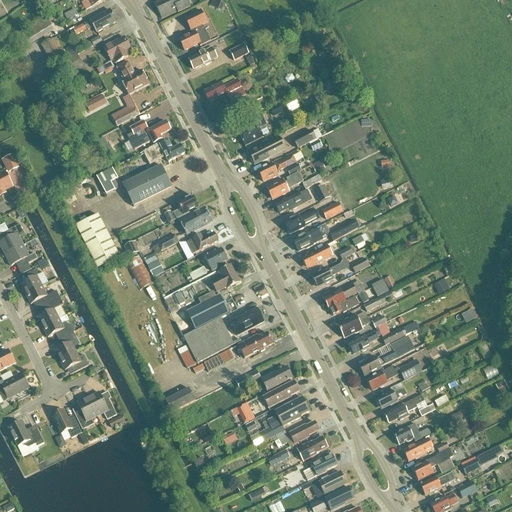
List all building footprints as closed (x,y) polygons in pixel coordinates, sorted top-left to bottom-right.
[(86,12),(105,3),(103,0),(87,0),(88,1),(82,4),(86,12)] [(181,0),(178,1),(177,0),(162,0),(156,3),(157,5),(155,7),(162,20),(177,13),(178,14),(190,8),(186,0),(181,0)] [(210,7),(218,11),(221,4),(213,1),(210,7)] [(190,32),(207,24),(200,11),(184,18),(190,32)] [(88,32),(94,29),(97,35),(116,24),(110,12),(73,32),(76,37),(87,31),(88,32)] [(69,15),(64,18),(67,23),(72,20),(69,15)] [(54,32),(47,21),(40,25),(39,22),(20,34),(29,48),(54,32)] [(211,43),(202,27),(190,32),(192,36),(179,42),(184,53),(199,46),(200,48),(211,43)] [(99,38),(91,43),(93,48),(102,43),(99,38)] [(129,54),(132,53),(124,39),(104,50),(111,64),(113,63),(115,66),(131,57),(129,54)] [(52,68),(66,60),(56,41),(42,49),(52,68)] [(251,55),(246,46),(232,53),(236,62),(251,55)] [(63,53),(67,60),(75,55),(71,48),(63,53)] [(203,67),(205,68),(211,65),(210,63),(217,60),(212,49),(188,61),(194,72),(203,67)] [(71,68),(80,64),(77,57),(68,62),(70,67),(71,68)] [(255,65),(251,58),(246,61),(250,68),(255,65)] [(71,68),(73,71),(76,78),(85,73),(80,64),(71,68)] [(129,97),(130,97),(149,87),(141,72),(135,76),(128,64),(117,70),(123,82),(121,83),(129,97)] [(73,71),(71,68),(70,67),(63,71),(65,75),(73,71)] [(44,79),(49,89),(59,84),(54,74),(44,79)] [(204,94),(209,104),(226,96),(228,98),(242,91),(237,82),(223,89),(221,85),(204,94)] [(88,104),(93,114),(111,105),(107,95),(88,104)] [(127,109),(111,117),(117,128),(140,116),(130,97),(129,97),(123,100),(127,109)] [(257,104),(261,113),(267,110),(263,101),(257,104)] [(261,113),(257,104),(256,103),(242,109),(247,120),(261,113)] [(273,119),(275,118),(283,114),(280,108),(270,113),(273,119)] [(268,135),(264,128),(266,127),(260,116),(249,122),(252,128),(239,135),(244,146),(268,135)] [(167,125),(166,124),(147,134),(148,136),(136,142),(134,139),(122,146),(129,159),(141,153),(139,149),(152,143),(153,146),(162,142),(160,138),(171,132),(170,132),(171,130),(169,125),(167,125)] [(297,151),(315,142),(310,132),(292,142),(297,151)] [(111,155),(104,141),(99,143),(107,157),(111,155)] [(268,158),(285,150),(280,141),(264,149),(263,149),(249,156),(255,167),(261,163),(262,165),(270,161),(268,158)] [(322,148),(319,142),(310,146),(313,153),(322,148)] [(185,156),(180,147),(172,152),(168,143),(158,148),(157,147),(143,154),(150,166),(165,158),(168,164),(185,156)] [(12,158),(4,162),(10,173),(17,169),(12,158)] [(273,168),(272,166),(258,173),(264,184),(271,180),(272,181),(278,178),(276,174),(296,164),(293,158),(273,168)] [(316,175),(325,170),(321,163),(312,167),(316,175)] [(301,172),(297,166),(286,171),(289,178),(301,172)] [(134,209),(172,190),(161,167),(122,186),(134,209)] [(110,184),(114,182),(117,181),(111,169),(95,178),(105,197),(114,192),(114,191),(110,184)] [(0,176),(0,193),(12,188),(5,174),(0,176)] [(282,198),(289,194),(287,192),(303,183),(298,175),(286,181),(287,183),(285,184),(283,182),(274,187),(274,188),(267,191),(272,201),(281,197),(282,198)] [(305,191),(322,183),(319,178),(303,186),(305,191)] [(383,191),(393,188),(391,181),(381,183),(383,191)] [(330,199),(324,186),(313,192),(320,204),(330,199)] [(309,199),(306,193),(299,196),(276,208),(280,216),(291,210),(292,213),(305,206),(303,203),(309,199)] [(398,194),(388,200),(394,209),(403,203),(398,194)] [(198,209),(193,198),(185,202),(185,201),(177,205),(180,211),(171,216),(170,213),(165,216),(169,225),(184,218),(190,215),(190,214),(198,209)] [(335,206),(321,212),(326,222),(340,215),(335,206)] [(213,224),(205,209),(194,214),(194,213),(178,221),(187,238),(213,224)] [(284,225),(289,236),(298,232),(299,233),(305,230),(305,228),(319,221),(315,212),(306,216),(307,217),(300,220),(299,217),(284,225)] [(98,272),(121,260),(99,217),(76,229),(98,272)] [(329,236),(333,243),(358,231),(354,223),(329,236)] [(19,239),(25,236),(20,227),(1,236),(4,242),(0,244),(0,246),(5,257),(23,247),(19,239)] [(329,235),(325,227),(318,230),(307,236),(293,243),(298,254),(305,251),(305,252),(313,248),(313,247),(326,240),(328,236),(329,235)] [(218,244),(213,236),(203,241),(201,237),(186,245),(193,257),(218,244)] [(169,250),(179,245),(175,237),(157,246),(161,254),(169,250)] [(364,244),(361,238),(352,242),(355,248),(364,244)] [(139,253),(135,244),(125,248),(130,258),(139,253)] [(23,269),(38,261),(35,256),(29,259),(23,247),(5,257),(11,268),(20,264),(23,269)] [(317,266),(319,266),(333,259),(327,247),(322,250),(322,251),(302,261),(307,271),(317,266)] [(338,255),(342,262),(352,257),(349,250),(338,255)] [(227,263),(221,251),(213,255),(213,254),(204,258),(212,274),(221,269),(220,267),(227,263)] [(140,292),(153,285),(140,259),(126,266),(140,292)] [(365,261),(350,268),(354,276),(368,269),(365,261)] [(312,279),(317,289),(325,285),(326,286),(333,282),(332,279),(343,273),(340,266),(328,272),(327,271),(312,279)] [(239,283),(230,268),(219,274),(221,279),(212,284),(217,294),(226,288),(227,290),(239,283)] [(203,269),(189,277),(192,283),(206,275),(203,269)] [(26,296),(42,288),(37,278),(39,277),(36,271),(23,278),(26,283),(20,286),(26,296)] [(442,282),(447,293),(453,291),(447,279),(442,282)] [(384,282),(372,288),(378,300),(389,294),(384,282)] [(345,302),(357,295),(353,286),(340,293),(340,291),(331,296),(332,297),(323,301),(328,310),(345,302)] [(42,309),(60,300),(56,293),(47,298),(42,288),(26,296),(31,306),(38,303),(42,309)] [(389,294),(363,308),(366,315),(393,301),(389,294)] [(185,305),(180,295),(175,297),(180,307),(185,305)] [(345,302),(328,310),(329,312),(330,312),(333,318),(342,314),(342,315),(359,307),(355,299),(346,303),(345,302)] [(43,329),(59,321),(54,311),(63,307),(60,300),(42,309),(45,315),(38,319),(43,329)] [(257,310),(230,323),(238,338),(264,324),(257,310)] [(341,333),(367,320),(364,315),(356,319),(355,316),(347,320),(347,321),(337,326),(341,333)] [(384,318),(372,324),(375,330),(387,325),(384,318)] [(196,332),(183,339),(197,366),(241,343),(240,342),(233,345),(220,320),(196,332)] [(341,333),(344,340),(354,335),(355,336),(363,332),(362,330),(370,325),(367,320),(341,333)] [(59,342),(75,334),(72,327),(68,328),(66,324),(62,326),(59,321),(43,329),(48,340),(56,336),(59,342)] [(408,326),(412,333),(413,335),(420,331),(415,322),(408,326)] [(348,347),(353,357),(361,352),(362,354),(371,350),(368,346),(378,341),(378,339),(381,337),(382,339),(390,335),(385,326),(375,331),(377,335),(376,335),(375,334),(365,340),(364,338),(348,347)] [(407,335),(412,333),(408,326),(404,328),(407,335)] [(402,330),(381,341),(385,349),(406,338),(402,330)] [(60,362),(76,354),(71,344),(77,341),(74,335),(75,334),(59,342),(62,348),(55,352),(60,362)] [(273,346),(267,335),(259,339),(258,337),(238,348),(244,361),(273,346)] [(359,368),(364,379),(381,370),(380,369),(414,351),(408,339),(390,348),(393,353),(376,361),(375,358),(366,363),(366,364),(359,368)] [(485,344),(478,348),(485,362),(492,358),(485,344)] [(177,353),(179,357),(189,352),(186,348),(177,353)] [(203,366),(205,370),(208,376),(235,361),(230,351),(203,366)] [(0,373),(16,365),(9,352),(0,356),(0,373)] [(189,352),(179,357),(187,371),(196,366),(189,352)] [(65,373),(70,370),(73,376),(89,368),(84,357),(79,360),(76,354),(60,362),(65,373)] [(422,374),(416,363),(399,372),(398,370),(394,372),(392,369),(366,382),(372,393),(379,389),(380,391),(388,386),(386,383),(401,376),(404,383),(422,374)] [(497,363),(485,369),(490,380),(502,374),(497,363)] [(196,375),(205,370),(203,366),(194,371),(196,375)] [(261,381),(261,382),(267,393),(292,380),(287,369),(276,374),(274,374),(261,381)] [(261,381),(256,372),(235,383),(240,393),(261,382),(261,381)] [(0,390),(2,389),(8,400),(28,390),(21,376),(3,386),(0,380),(0,395),(1,395),(0,393),(0,390)] [(509,392),(504,383),(497,387),(502,396),(509,392)] [(299,393),(294,384),(263,399),(269,410),(291,399),(291,398),(299,393)] [(390,390),(391,392),(384,396),(384,397),(376,401),(381,411),(389,407),(390,408),(398,404),(397,402),(407,397),(401,385),(390,390)] [(172,415),(195,403),(189,390),(165,403),(172,415)] [(117,417),(109,401),(104,404),(99,395),(88,400),(97,418),(104,415),(107,422),(117,417)] [(441,408),(452,402),(449,396),(437,402),(441,408)] [(400,423),(409,418),(407,415),(417,410),(416,408),(424,404),(421,397),(403,407),(403,406),(390,413),(391,414),(384,417),(389,426),(399,421),(400,423)] [(92,421),(97,418),(88,400),(77,406),(82,415),(76,418),(83,432),(94,426),(92,421)] [(301,418),(309,414),(302,400),(275,414),(277,417),(267,422),(271,429),(259,435),(264,444),(276,438),(284,434),(282,429),(301,420),(301,418)] [(433,406),(419,413),(422,419),(436,412),(433,406)] [(250,422),(243,407),(236,410),(244,425),(250,422)] [(73,417),(68,420),(64,412),(52,418),(61,436),(68,433),(71,441),(82,435),(73,417)] [(465,412),(454,416),(456,422),(467,418),(465,412)] [(108,424),(112,430),(125,424),(122,418),(108,424)] [(257,430),(254,423),(246,427),(249,434),(257,430)] [(44,445),(37,430),(29,434),(26,433),(21,424),(8,430),(16,445),(29,450),(36,446),(37,449),(44,445)] [(300,430),(289,436),(294,447),(309,439),(309,438),(319,432),(315,424),(302,431),(300,430)] [(406,444),(408,444),(414,441),(415,444),(422,441),(414,427),(408,430),(407,429),(401,432),(402,433),(394,437),(399,447),(406,444)] [(238,442),(233,432),(222,438),(227,448),(238,442)] [(317,455),(328,450),(322,439),(312,445),(311,444),(302,449),(305,455),(300,458),(303,463),(318,456),(317,455)] [(408,464),(433,451),(428,441),(418,446),(403,453),(408,464)] [(439,455),(449,450),(446,445),(436,450),(439,455)] [(438,468),(450,461),(453,459),(449,450),(439,455),(437,456),(437,458),(427,463),(420,466),(421,468),(412,472),(418,483),(433,475),(431,470),(437,467),(438,468)] [(286,452),(273,458),(278,467),(290,460),(286,452)] [(308,483),(327,474),(326,473),(337,468),(332,457),(321,462),(320,461),(311,466),(312,469),(303,474),(308,483)] [(476,461),(462,468),(466,476),(480,470),(476,461)] [(319,485),(325,497),(347,486),(340,474),(329,480),(328,478),(321,482),(322,483),(319,485)] [(434,495),(441,491),(440,489),(456,482),(452,475),(437,482),(436,479),(420,487),(425,498),(433,494),(434,495)] [(462,501),(477,493),(472,484),(457,491),(462,501)] [(345,505),(354,501),(348,489),(325,501),(325,500),(310,508),(312,511),(322,511),(329,509),(330,511),(333,511),(345,506),(345,505)] [(251,503),(265,497),(262,491),(248,497),(251,503)] [(450,511),(451,511),(450,508),(457,505),(453,497),(446,501),(445,499),(430,506),(433,511),(450,511)] [(485,502),(490,510),(498,506),(493,497),(485,502)] [(273,511),(287,511),(288,511),(283,501),(271,506),(273,511)]
